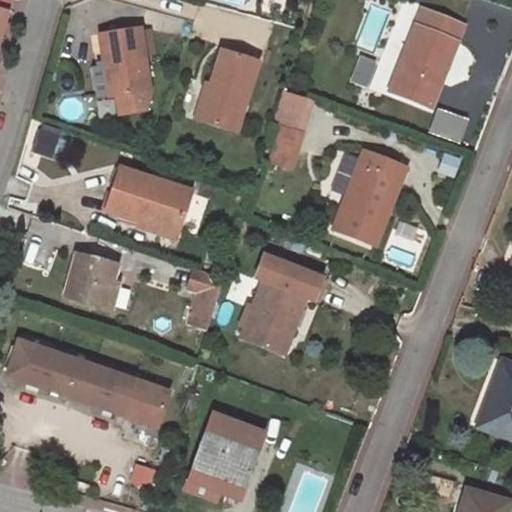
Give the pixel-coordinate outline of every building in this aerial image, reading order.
[(0,0),(0,31),(8,0),(0,0)] [(494,4),(482,0),(474,24),(485,28),(494,4)] [(266,19),(271,4),(261,1),(255,17),(266,19)] [(462,25),(419,9),(387,89),(430,106),(462,25)] [(139,27),(97,34),(103,65),(90,68),(99,115),(144,108),(150,91),(143,55),(139,30),(139,27)] [(150,29),(139,30),(143,55),(153,53),(150,29)] [(257,60),(221,49),(197,120),(235,131),(257,60)] [(358,59),(349,82),(361,87),(370,63),(358,59)] [(306,98),(287,92),(277,123),(295,129),(306,98)] [(431,112),(427,136),(458,141),(462,118),(431,112)] [(403,168),(360,151),(331,227),(374,245),(403,168)] [(136,227),(150,231),(154,219),(178,227),(190,192),(118,168),(104,210),(137,221),(136,227)] [(174,239),(178,227),(154,219),(150,231),(174,239)] [(247,310),(243,324),(238,336),(282,352),(291,329),(283,325),(295,294),(303,297),(310,300),(319,276),(262,254),(253,278),(263,281),(273,284),(262,315),(252,312),(247,310)] [(113,265),(75,255),(65,294),(103,305),(109,281),(113,265)] [(221,276),(192,266),(185,286),(195,290),(184,321),(204,328),(221,276)] [(246,274),(232,270),(227,288),(241,293),(246,274)] [(114,283),(109,281),(103,305),(108,307),(114,283)] [(263,281),(252,312),(262,315),(273,284),(263,281)] [(291,329),(303,297),(295,294),(283,325),(291,329)] [(243,324),(209,312),(204,329),(237,342),(238,336),(243,324)] [(131,379),(15,340),(13,346),(9,345),(1,370),(5,371),(3,376),(120,414),(131,379)] [(511,364),(499,360),(487,391),(492,394),(479,427),(511,439),(511,364)] [(131,379),(120,414),(154,426),(165,391),(131,379)] [(196,394),(189,392),(181,416),(188,419),(196,394)] [(237,424),(210,414),(187,479),(217,491),(221,481),(240,488),(254,450),(251,448),(230,441),(237,424)] [(121,423),(118,439),(143,444),(146,427),(121,423)] [(256,431),(237,424),(230,441),(251,448),(256,431)] [(145,486),(150,470),(132,465),(127,481),(145,486)] [(217,491),(187,479),(184,487),(214,498),(217,491)] [(237,498),(240,488),(221,481),(217,491),(237,498)] [(505,511),(508,502),(465,489),(457,511),(505,511)]
